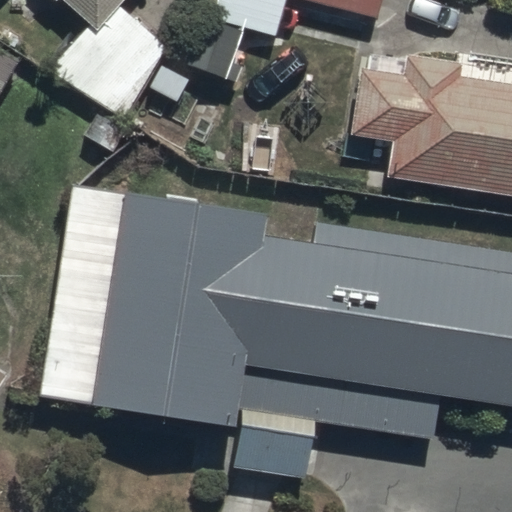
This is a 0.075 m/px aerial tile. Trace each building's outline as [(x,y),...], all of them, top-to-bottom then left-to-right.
[(167,43),(121,0),(64,0),(89,23),(57,73),(122,110),(167,43)] [(312,0),(379,14),(381,0),(214,0),(211,11),(203,9),(186,60),(232,76),(243,24),(281,33),(288,0),(312,0)] [(0,92),(22,50),(0,38),(0,92)] [(406,69),(363,64),(355,128),(395,132),(390,172),(511,187),(511,79),(459,73),(461,57),(408,51),(406,69)] [(109,185),(71,180),(41,393),(240,422),(234,464),(310,474),(319,417),(436,434),(442,393),(511,403),(511,245),(313,218),(311,236),(264,229),(268,207),(142,189),(145,165),(113,161),(109,185)] [(0,381),(10,364),(0,357),(0,381)]
